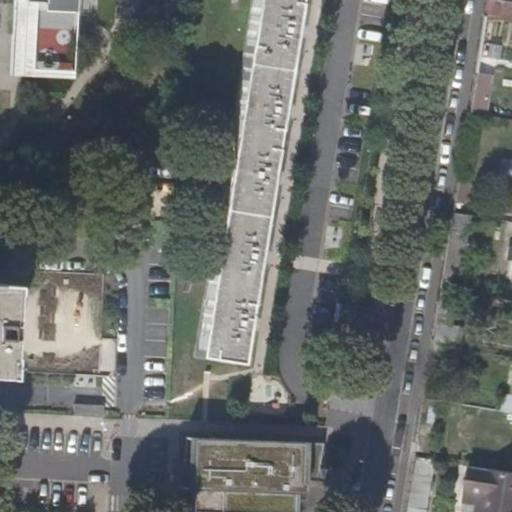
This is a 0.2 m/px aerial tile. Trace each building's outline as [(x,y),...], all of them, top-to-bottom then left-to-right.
[(74,11),(74,0),(41,0),(42,1),(42,10),(74,11)] [(252,0),(195,355),(236,362),(241,328),(242,322),(243,316),(252,262),(253,257),(254,249),(265,181),(266,176),(267,169),(275,116),(276,111),(277,104),(288,38),(289,32),(290,26),(294,0),(252,0)] [(511,0),(484,0),(482,16),(510,20),(511,5),(511,0)] [(297,27),(290,26),(289,32),(288,38),(295,38),(296,32),(297,27)] [(495,98),(480,95),(479,110),(493,113),(495,98)] [(285,106),(277,104),(276,111),(275,116),(282,117),(283,111),(285,106)] [(266,176),(265,181),(272,182),(273,176),(274,170),(267,169),(266,176)] [(459,281),(470,215),(450,212),(439,278),(443,279),(456,281),(459,281)] [(253,257),(252,262),(260,263),(261,256),(261,251),(254,249),(253,257)] [(42,273),(40,343),(98,345),(100,275),(42,273)] [(456,281),(443,279),(438,307),(441,308),(452,310),(456,281)] [(369,308),(344,304),(338,303),(335,322),(341,323),(366,326),(369,308)] [(452,310),(441,308),(436,341),(460,345),(464,312),(452,310)] [(242,322),(241,328),(249,328),(250,317),(243,316),(242,322)] [(321,444),(301,443),(301,441),(183,436),(183,437),(183,438),(182,473),(181,490),(184,490),(183,511),(292,511),(293,494),(300,494),(301,482),(314,482),(321,444)] [(511,511),(511,472),(471,466),(467,491),(490,494),(487,511),(511,511)] [(487,511),(490,494),(467,491),(465,503),(477,505),(476,511),(487,511)]
